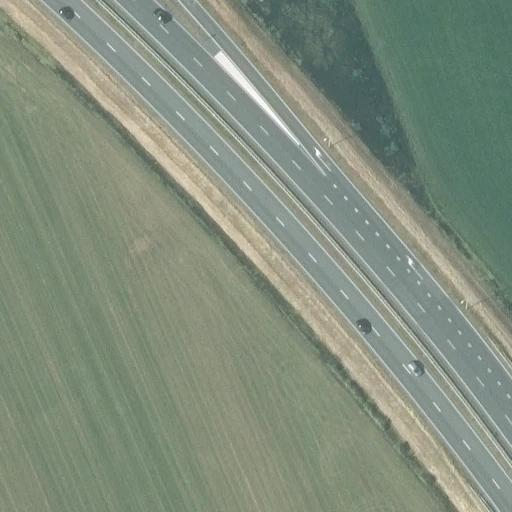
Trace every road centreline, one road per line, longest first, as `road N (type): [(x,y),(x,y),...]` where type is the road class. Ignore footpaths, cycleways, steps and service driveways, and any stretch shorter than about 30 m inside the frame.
road 1 (trunk): [(60,0),(255,192),(423,387),(511,509)]
road 2 (trunk): [(511,419),(431,312),(314,183)]
road 3 (trunk): [(314,183),(137,0)]
road 4 (trunk): [(314,183),(184,0)]
